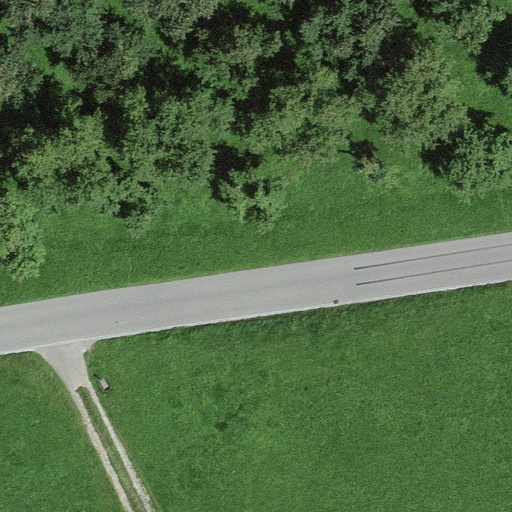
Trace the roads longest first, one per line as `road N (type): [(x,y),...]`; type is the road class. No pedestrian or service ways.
road 1 (unclassified): [(0,330),(511,256)]
road 2 (track): [(137,511),(48,321)]
